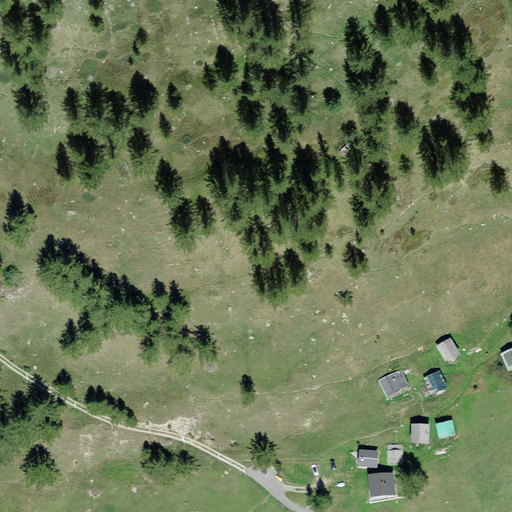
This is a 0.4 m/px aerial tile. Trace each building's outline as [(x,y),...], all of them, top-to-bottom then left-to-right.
[(449,338),(435,346),(445,363),(452,359),(459,355),(449,338)] [(511,349),(499,355),(507,372),(511,369),(511,349)] [(399,370),(377,381),(386,400),(395,396),(408,389),(399,370)] [(439,371),(422,378),(430,395),(438,391),(447,387),(439,371)] [(453,420),(436,424),(440,439),(448,437),(457,435),(453,420)] [(420,425),(411,425),(410,444),(428,445),(429,425),(420,425)] [(402,443),(386,444),(388,464),(396,463),(403,462),(402,443)] [(378,451),(359,450),(358,459),(358,469),(377,470),(378,451)] [(380,475),(368,476),(371,497),(395,494),(392,473),(380,475)]
